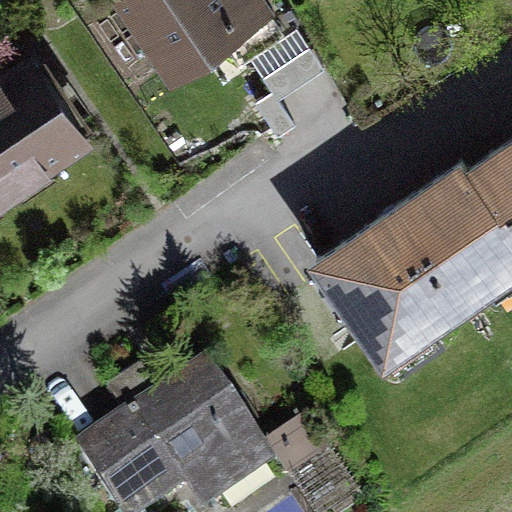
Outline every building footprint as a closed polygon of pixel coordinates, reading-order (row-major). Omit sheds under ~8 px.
[(278,23),(261,0),(125,0),(175,72),(210,47),(204,38),(228,21),(231,25),(236,22),(249,42),(278,23)] [(0,171),(38,146),(48,161),(85,135),(31,57),(0,77),(0,171)] [(266,71),(218,103),(242,139),(290,107),(266,71)] [(511,135),(467,167),(461,158),(316,257),(384,356),(511,268),(511,135)] [(219,493),(272,457),(207,362),(79,449),(121,511),(137,511),(202,468),(219,493)] [(301,414),(268,436),(289,466),(322,444),(301,414)]
